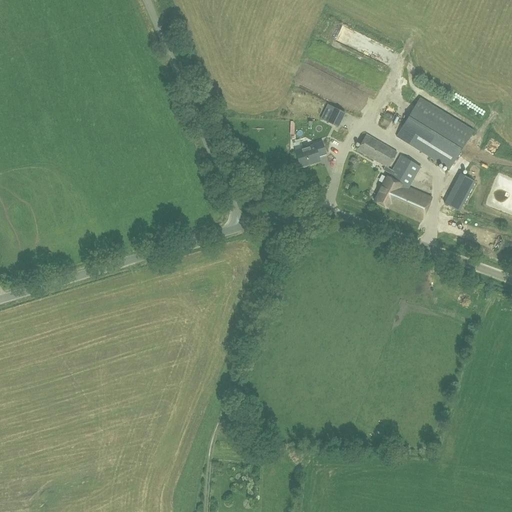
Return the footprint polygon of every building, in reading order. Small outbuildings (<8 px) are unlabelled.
[(349,47),(362,50),(365,35),(353,32),(349,47)] [(449,170),(473,131),(420,99),(396,137),(449,170)] [(338,128),(345,113),(335,108),(334,108),(332,112),(327,122),(338,128)] [(400,121),(402,114),(391,111),(389,117),(400,121)] [(392,171),(388,169),(397,153),(366,136),(357,151),(385,167),(384,171),(390,174),(389,177),(388,177),(374,201),(389,209),(389,208),(421,222),(431,198),(409,189),(421,168),(400,157),(392,171)] [(314,145),(295,151),(300,167),(320,161),(318,156),(326,154),(322,142),(314,144),(314,145)] [(458,211),(475,181),(461,174),(444,203),(458,211)]
